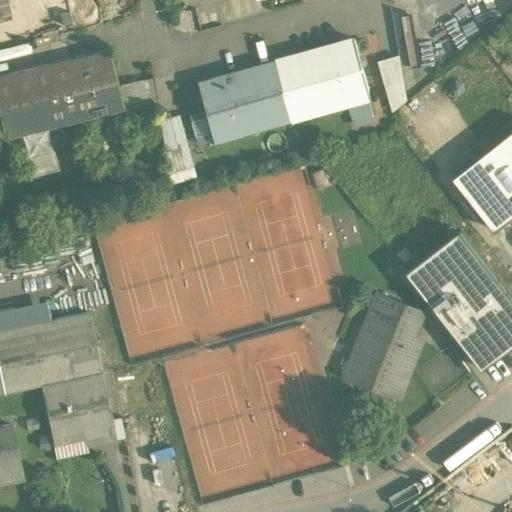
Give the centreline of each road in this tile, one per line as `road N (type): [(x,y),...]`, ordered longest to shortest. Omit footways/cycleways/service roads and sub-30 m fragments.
road 1 (unclassified): [(297,511),(361,494),(417,462),(511,389)]
road 2 (unknown): [(511,249),(419,109)]
